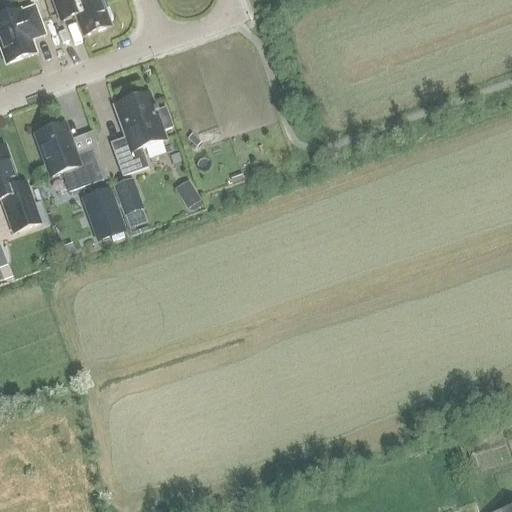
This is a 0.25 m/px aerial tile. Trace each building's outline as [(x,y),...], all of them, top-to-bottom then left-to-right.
[(82,38),(111,28),(109,22),(113,21),(108,10),(104,11),(100,0),(52,0),(58,15),(72,10),(82,38)] [(0,18),(0,49),(6,66),(36,55),(31,41),(44,36),(34,8),(21,13),(20,11),(0,18)] [(127,139),(110,145),(122,178),(148,169),(141,150),(164,142),(161,133),(172,129),(165,110),(158,112),(156,109),(153,110),(147,96),(115,107),(127,139)] [(65,126),(35,136),(50,179),(62,175),(69,194),(94,184),(83,154),(76,157),(71,143),(65,126)] [(4,147),(0,148),(0,201),(1,202),(13,235),(41,225),(26,184),(19,187),(4,147)] [(178,154),(170,157),(173,166),(182,163),(178,154)] [(142,212),(144,211),(133,181),(114,188),(125,218),(142,212)] [(180,200),(187,212),(201,203),(194,191),(180,200)] [(83,202),(98,243),(125,234),(110,192),(83,202)] [(146,225),(142,212),(125,218),(129,231),(146,225)]
